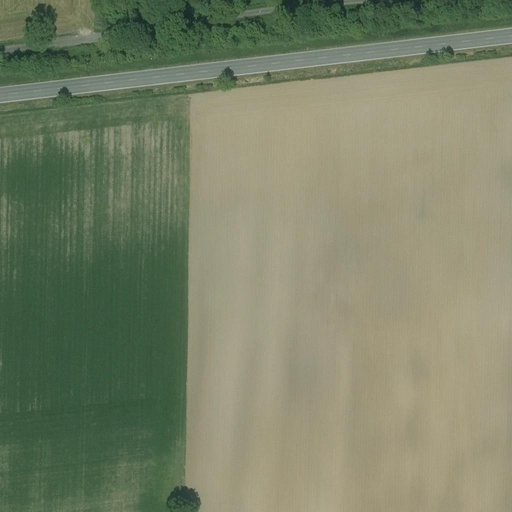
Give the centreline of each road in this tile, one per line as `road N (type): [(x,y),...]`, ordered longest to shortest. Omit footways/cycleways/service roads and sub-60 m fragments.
road 1 (primary): [(511,36),(0,95)]
road 2 (track): [(367,0),(211,15),(0,52)]
